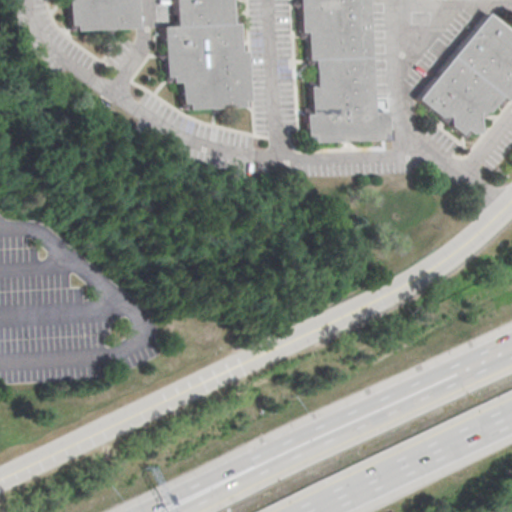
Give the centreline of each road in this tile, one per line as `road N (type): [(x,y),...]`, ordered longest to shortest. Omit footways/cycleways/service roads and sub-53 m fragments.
road 1 (residential): [(511,201),(412,278),(0,477)]
road 2 (motorway): [(511,346),(139,511)]
road 3 (motorway): [(511,349),(181,511)]
road 4 (motorway): [(311,511),(511,415)]
